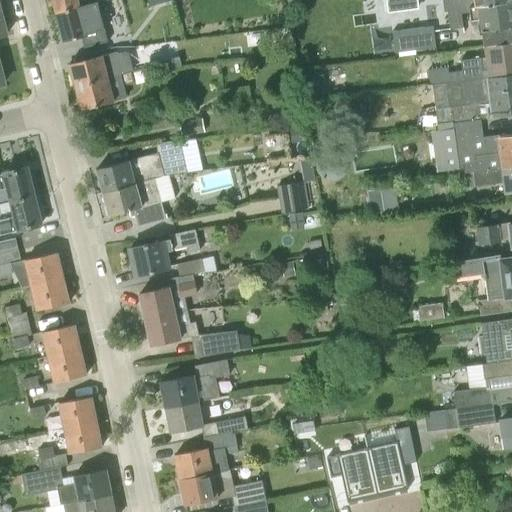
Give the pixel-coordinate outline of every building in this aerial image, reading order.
[(52,0),(56,13),(79,7),(77,0),(52,0)] [(167,0),(144,0),(146,8),(168,2),(167,0)] [(299,8),(297,0),(285,0),(287,10),(299,8)] [(441,0),(443,11),(446,11),(460,9),(458,0),(366,0),(367,0),(387,0),(389,12),(417,8),(416,0),(441,0)] [(511,0),(458,0),(460,9),(468,8),(511,1),(511,0)] [(511,42),(511,1),(468,8),(470,22),(481,20),(484,46),(486,46),(511,42)] [(64,42),(82,37),(85,48),(103,43),(100,30),(105,29),(98,2),(90,4),(79,7),(56,13),(64,42)] [(460,9),(446,11),(447,20),(461,18),(460,9)] [(461,18),(447,20),(449,30),(462,28),(461,18)] [(432,28),(391,34),(394,54),(435,49),(432,28)] [(450,82),(511,73),(511,42),(486,46),(489,71),(483,72),(483,68),(481,58),(461,60),(462,71),(449,72),(448,67),(427,70),(429,82),(433,84),(450,82)] [(69,64),(75,86),(131,72),(129,62),(126,53),(115,53),(102,56),(102,55),(69,64)] [(174,67),(172,59),(153,64),(155,71),(166,69),(174,67)] [(131,72),(75,86),(81,109),(114,101),(114,100),(126,96),(123,85),(134,82),(131,72)] [(438,124),(454,122),(511,114),(511,73),(450,82),(433,84),(433,85),(438,124)] [(248,89),(224,95),(228,113),(253,107),(248,89)] [(179,123),(182,137),(205,132),(202,119),(179,123)] [(503,168),(499,137),(484,139),(482,120),(454,123),(460,169),(460,173),(469,172),(503,168)] [(437,172),(460,169),(454,123),(454,122),(438,124),(438,131),(431,132),(437,172)] [(288,134),(289,144),(306,142),(305,132),(288,134)] [(511,134),(499,137),(503,168),(511,166),(511,134)] [(164,176),(169,175),(186,173),(179,142),(156,144),(159,154),(128,162),(128,160),(97,169),(103,192),(134,183),(134,182),(165,174),(164,176)] [(331,181),(335,181),(338,180),(342,178),(344,175),(346,171),(347,167),(347,164),(346,160),(344,156),(341,154),(338,152),(334,151),(330,151),(326,151),(323,153),(320,156),(318,159),(316,163),(316,166),(317,170),(318,174),(320,177),(324,179),(327,181),(331,181)] [(469,172),(460,173),(462,187),(471,187),(497,183),(497,181),(506,180),(508,192),(511,191),(511,166),(503,168),(469,172)] [(11,201),(34,196),(27,167),(0,174),(0,202),(0,204),(11,201)] [(176,198),(169,175),(164,176),(165,174),(134,182),(134,183),(103,192),(109,216),(130,210),(131,216),(135,216),(138,227),(166,219),(161,202),(176,198)] [(282,214),(309,209),(308,200),(315,199),(312,180),(277,186),(282,214)] [(384,212),(381,189),(367,190),(370,214),(384,212)] [(0,234),(41,224),(34,196),(11,201),(0,204),(4,218),(0,218),(0,234)] [(296,231),(305,229),(303,215),(293,217),(296,231)] [(511,222),(477,227),(479,245),(502,242),(501,239),(511,238),(511,240),(511,222)] [(199,250),(195,230),(168,236),(170,240),(129,249),(135,276),(169,268),(166,252),(173,251),(173,250),(188,247),(189,253),(199,250)] [(0,254),(18,250),(15,239),(0,242),(0,254)] [(320,239),(308,241),(309,250),(321,248),(320,239)] [(0,276),(12,273),(10,263),(11,263),(21,261),(18,250),(0,254),(0,276)] [(57,252),(26,259),(32,285),(63,277),(57,252)] [(511,257),(502,259),(501,255),(453,262),(455,277),(485,273),(488,299),(479,300),(481,315),(511,310),(511,301),(511,297),(511,257)] [(179,277),(193,274),(204,272),(201,259),(177,264),(179,277)] [(282,263),(284,276),(295,275),(293,262),(282,263)] [(193,274),(179,277),(177,277),(178,285),(139,294),(145,320),(177,313),(174,299),(197,293),(194,282),(195,282),(193,274)] [(69,302),(63,277),(32,285),(37,310),(69,302)] [(328,313),(327,300),(316,301),(317,314),(328,313)] [(410,309),(412,322),(445,317),(442,302),(418,306),(418,308),(410,309)] [(7,317),(10,328),(28,323),(26,312),(22,313),(20,304),(5,308),(7,317)] [(179,326),(177,313),(145,320),(151,345),(191,336),(194,358),(201,357),(240,350),(237,331),(199,335),(196,322),(179,326)] [(485,352),(487,363),(511,359),(511,318),(481,324),(483,336),(478,337),(481,353),(485,352)] [(31,334),(28,323),(10,328),(16,349),(30,346),(27,335),(31,334)] [(74,324),(43,331),(49,357),(80,349),(74,324)] [(49,357),(55,382),(86,375),(80,349),(49,357)] [(166,407),(198,401),(220,396),(215,375),(230,372),(227,359),(195,366),(197,375),(161,382),(166,407)] [(511,359),(487,363),(482,364),(485,387),(489,387),(491,404),(511,401),(511,359)] [(22,379),(24,389),(39,386),(36,376),(22,379)] [(456,409),(491,404),(489,387),(485,387),(453,392),(455,409),(456,409)] [(317,396),(320,418),(333,416),(330,394),(317,396)] [(65,428),(96,421),(91,396),(60,402),(65,428)] [(203,426),(198,401),(166,407),(171,432),(203,426)] [(494,423),(491,404),(456,409),(459,428),(494,423)] [(46,416),(44,406),(30,410),(31,419),(46,416)] [(444,411),(447,429),(459,428),(456,409),(444,411)] [(209,435),(234,430),(248,427),(245,415),(206,423),(209,435)] [(511,418),(500,421),(504,449),(511,448),(511,418)] [(65,428),(70,453),(102,447),(96,421),(65,428)] [(307,431),(306,422),(293,424),(294,433),(307,431)] [(395,429),(397,441),(402,464),(416,461),(408,426),(395,429)] [(239,451),(234,430),(209,435),(204,436),(206,448),(175,454),(180,479),(228,469),(225,454),(239,451)] [(397,441),(367,448),(378,494),(401,489),(401,490),(408,489),(402,464),(397,441)] [(40,470),(60,466),(67,465),(65,454),(54,457),(52,447),(38,449),(39,458),(37,458),(40,470)] [(367,448),(337,454),(342,475),(348,502),(355,501),(354,499),(378,494),(367,448)] [(331,477),(342,475),(337,454),(327,457),(331,477)] [(321,455),(309,457),(311,469),(323,466),(321,455)] [(62,477),(60,466),(40,470),(21,474),(26,496),(46,492),(58,490),(60,505),(64,504),(80,501),(80,500),(111,494),(106,468),(74,475),(62,477)] [(180,479),(185,505),(218,498),(217,495),(232,492),(235,506),(266,499),(263,484),(262,480),(232,487),(228,469),(180,479)] [(114,511),(111,494),(80,500),(80,501),(64,504),(65,511),(114,511)] [(269,511),(266,499),(235,506),(236,511),(269,511)]
